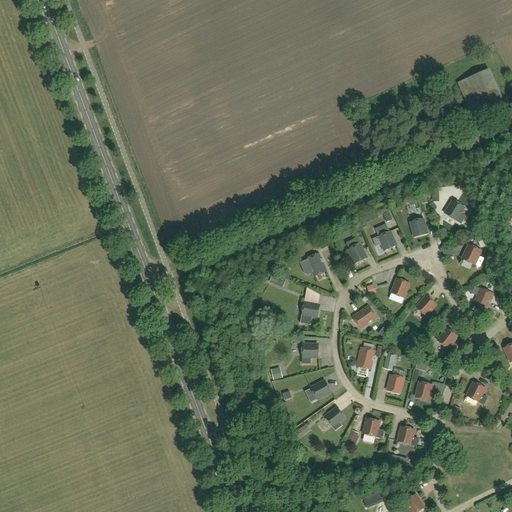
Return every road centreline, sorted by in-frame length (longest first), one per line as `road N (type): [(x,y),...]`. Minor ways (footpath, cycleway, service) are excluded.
road 1 (secondary): [(237,511),(43,0)]
road 2 (track): [(509,104),(511,110),(162,263),(140,257)]
road 3 (track): [(511,126),(170,274)]
